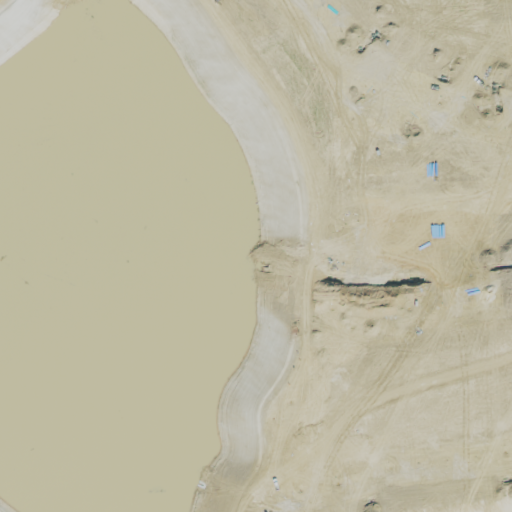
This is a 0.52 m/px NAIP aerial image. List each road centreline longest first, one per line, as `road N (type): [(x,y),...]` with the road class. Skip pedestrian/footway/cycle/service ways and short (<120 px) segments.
road 1 (residential): [(511,462),(373,484),(307,511)]
road 2 (residential): [(345,0),(413,70),(477,94),(511,94)]
road 3 (residential): [(511,281),(358,294)]
